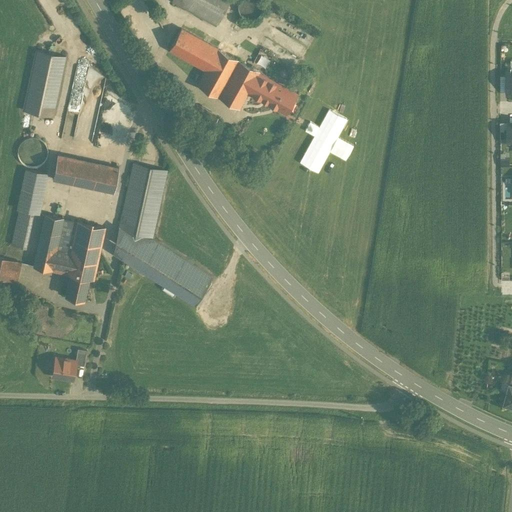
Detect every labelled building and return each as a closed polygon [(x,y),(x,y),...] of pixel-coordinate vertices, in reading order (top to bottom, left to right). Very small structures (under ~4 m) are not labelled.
[(69,10),(63,0),(60,0),(44,9),(51,20),(69,10)] [(228,0),(172,0),(215,24),(228,0)] [(261,10),(261,5),(260,1),(259,0),(239,0),(238,1),(238,6),(239,10),(241,14),(245,17),(250,18),(254,17),(258,14),(261,10)] [(217,47),(180,27),(169,48),(205,68),(217,47)] [(259,70),(217,47),(205,68),(197,84),(238,107),(247,91),(257,72),(259,70)] [(65,55),(36,49),(23,109),(52,116),(65,55)] [(295,93),(257,72),(247,91),(285,112),(295,93)] [(215,120),(187,104),(182,113),(210,129),(215,120)] [(34,136),(29,136),(23,138),(19,142),(17,147),(17,153),(20,158),(24,162),(29,164),(35,164),(40,162),(44,158),(46,153),(46,147),(44,142),(40,138),(34,136)] [(118,167),(57,154),(52,178),(113,191),(118,167)] [(167,170),(132,162),(117,231),(152,238),(167,170)] [(46,173),(26,168),(17,208),(19,208),(33,211),(38,212),(46,173)] [(33,211),(19,208),(11,244),(25,247),(33,211)] [(44,213),(33,265),(58,270),(57,248),(63,217),(44,213)] [(76,220),(63,217),(57,248),(58,270),(65,271),(65,272),(70,273),(88,277),(93,278),(104,226),(77,220),(76,220)] [(211,276),(152,238),(117,231),(113,250),(131,261),(195,302),(211,276)] [(19,261),(6,258),(2,278),(15,280),(19,261)] [(88,277),(70,273),(65,294),(83,298),(84,294),(85,290),(88,277)] [(76,359),(75,363),(84,365),(86,349),(77,347),(75,359),(76,359)] [(75,359),(55,356),(52,375),(73,378),(75,363),(76,359),(75,359)]
